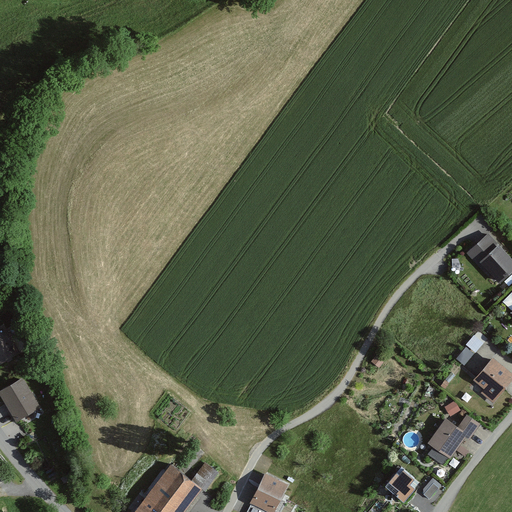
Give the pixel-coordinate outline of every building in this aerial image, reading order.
[(511,270),(511,261),(487,234),(465,255),(482,273),(485,271),(497,284),(511,270)] [(511,293),(503,302),(511,310),(511,309),(511,293)] [(0,362),(17,353),(1,326),(0,327),(0,362)] [(466,345),(475,353),(484,343),(475,335),(466,345)] [(466,366),(473,353),(464,348),(457,361),(466,366)] [(511,378),(511,373),(490,356),(471,380),(483,390),(479,394),(492,404),(511,378)] [(39,408),(21,377),(0,389),(0,398),(14,422),(39,408)] [(479,425),(464,414),(455,427),(443,418),(425,443),(432,448),(426,456),(440,466),(445,458),(448,460),(464,438),(468,440),(479,425)] [(216,473),(202,464),(190,481),(204,490),(216,473)] [(179,511),(197,489),(166,465),(128,511),(179,511)] [(396,477),(393,474),(385,483),(396,492),(392,497),(400,503),(411,489),(407,486),(411,480),(401,471),(396,477)] [(272,511),(286,485),(262,472),(247,502),(265,511),(272,511)] [(432,480),(422,496),(431,502),(440,486),(432,480)] [(381,511),(388,504),(380,498),(369,511),(381,511)]
